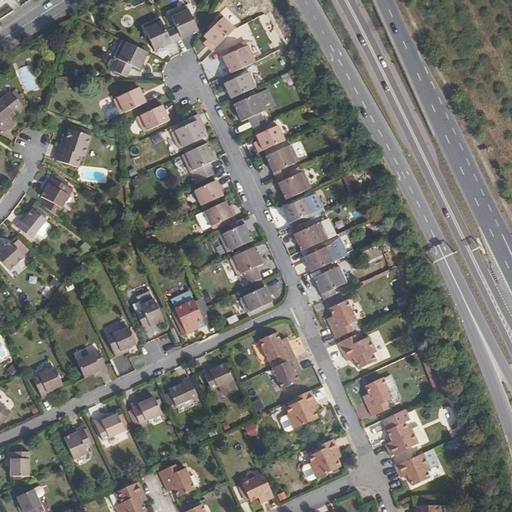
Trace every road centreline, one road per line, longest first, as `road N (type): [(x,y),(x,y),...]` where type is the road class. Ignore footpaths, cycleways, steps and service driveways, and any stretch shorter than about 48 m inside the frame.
road 1 (primary): [(338,0),(511,349)]
road 2 (primary): [(511,323),(350,0)]
road 3 (residential): [(0,444),(303,305)]
road 4 (primary): [(306,0),(436,241)]
road 5 (residential): [(194,67),(303,305)]
road 6 (primary): [(475,199),(384,0)]
road 7 (primary): [(436,241),(511,429)]
road 8 (residential): [(303,305),(373,471)]
road 9 (primary): [(436,241),(511,383)]
